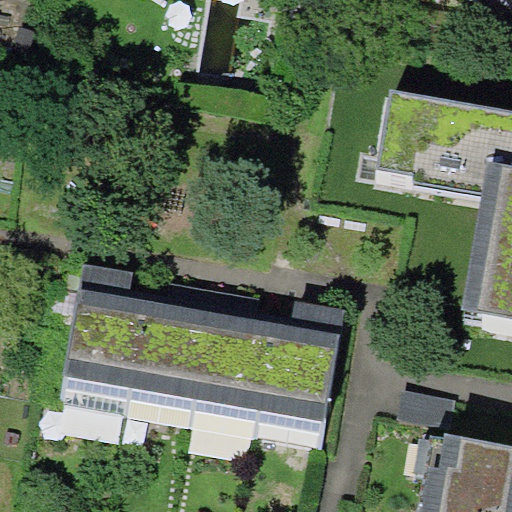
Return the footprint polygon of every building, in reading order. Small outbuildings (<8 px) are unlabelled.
[(511,211),(492,330),(511,333),(511,128),(405,108),(390,187),(511,211)] [(71,399),(133,407),(155,309),(138,308),(142,286),(93,277),(71,399)] [(133,407),(198,419),(220,320),(155,309),(133,407)] [(286,332),(263,429),(331,439),(352,325),(303,316),(296,334),(286,332)] [(198,419),(263,429),(286,332),(220,320),(198,419)] [(511,511),(511,469),(467,461),(457,511),(511,511)]
